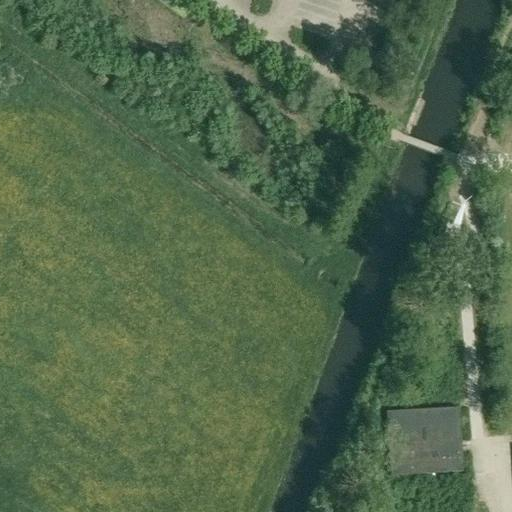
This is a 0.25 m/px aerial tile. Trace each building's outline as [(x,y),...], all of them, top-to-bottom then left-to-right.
[(82,6),(73,0),(66,10),(75,16),(82,6)] [(134,70),(91,39),(76,59),(119,91),(134,70)] [(239,136),(246,126),(237,120),(230,130),(239,136)] [(438,249),(457,256),(461,244),(441,238),(438,249)] [(457,410),(387,414),(391,478),(463,473),(462,453),(461,442),(459,410),(457,410)]
